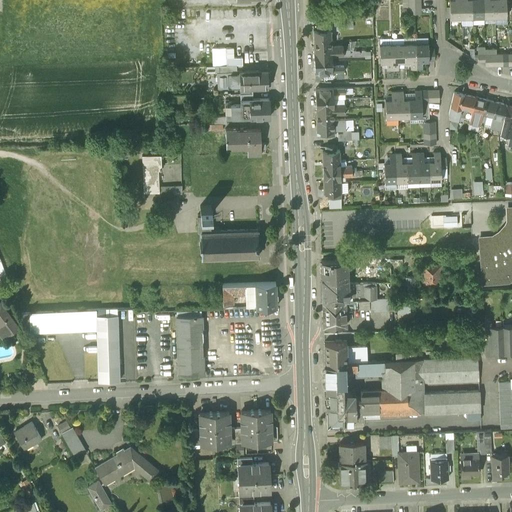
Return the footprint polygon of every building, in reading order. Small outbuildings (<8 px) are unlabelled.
[(460,0),(449,0),(450,19),(461,19),(460,0)] [(460,0),(461,19),(473,18),(472,0),(460,0)] [(472,0),(473,18),(484,18),(483,0),(472,0)] [(483,0),(484,18),(495,18),(494,0),(483,0)] [(494,0),(495,18),(506,17),(505,0),(494,0)] [(346,20),(333,20),(333,26),(339,26),(346,28),(346,20)] [(317,31),(313,31),(314,42),(330,41),(330,30),(327,31),(317,31)] [(330,41),(314,42),(314,52),(331,51),(331,46),(330,41)] [(428,43),(415,44),(416,70),(422,69),(422,61),(428,61),(428,49),(428,43)] [(379,45),(380,63),(386,63),(386,71),(392,70),(391,44),(379,45)] [(403,44),(391,44),(392,70),(398,70),(398,62),(404,62),(403,44)] [(415,44),(403,44),(404,62),(410,62),(410,70),(416,70),(415,44)] [(233,48),(226,49),(227,65),(242,64),(242,58),(234,58),(233,48)] [(331,51),(314,52),(314,62),(331,62),(331,57),(331,51)] [(331,62),(314,62),(315,73),(332,72),(331,67),(331,62)] [(258,70),(239,71),(239,74),(240,88),(252,88),(267,88),(267,87),(268,87),(267,70),(259,70),(258,70)] [(239,74),(227,74),(228,89),(240,88),(239,74)] [(332,89),(315,89),(316,100),(332,99),(332,94),(332,89)] [(421,91),(414,91),(415,99),(409,99),(410,117),(422,117),(421,103),(421,91)] [(397,92),(391,92),(391,100),(385,100),(385,118),(398,118),(397,92)] [(409,99),(403,100),(403,92),(397,92),(398,118),(410,117),(409,99)] [(465,95),(454,93),(450,107),(457,109),(461,110),(465,95)] [(475,98),(465,95),(461,110),(466,111),(472,112),(475,98)] [(485,100),(475,98),(472,112),(481,115),(482,115),(485,100)] [(253,99),(240,100),(241,105),(241,118),(269,117),(269,99),(253,99)] [(332,99),(316,100),(316,110),(333,110),(333,105),(333,102),(332,99)] [(496,103),(485,100),(482,115),(487,116),(492,117),(496,103)] [(241,105),(231,105),(231,102),(225,103),(226,117),(226,118),(241,118),(241,105)] [(506,105),(496,103),(492,117),(498,119),(502,120),(506,105)] [(511,106),(506,105),(502,120),(503,120),(511,122),(511,106)] [(450,107),(449,114),(449,120),(458,123),(459,121),(460,117),(455,116),(457,109),(450,107)] [(333,110),(316,110),(316,120),(333,120),(333,115),(333,110)] [(481,115),(472,113),(469,122),(479,125),(481,115)] [(492,117),(487,116),(485,123),(480,122),(479,126),(489,128),(492,117)] [(316,120),(317,131),(320,131),(334,131),(333,120),(316,120)] [(345,120),(333,120),(334,131),(342,130),(345,130),(345,120)] [(511,128),(511,122),(503,120),(500,133),(510,135),(511,133),(511,128)] [(260,130),(236,130),(236,128),(225,129),(226,147),(247,147),(247,155),(257,155),(261,154),(260,130)] [(345,130),(342,130),(342,134),(338,134),(338,140),(350,140),(350,130),(345,130)] [(325,151),(322,151),(322,162),(339,161),(339,151),(335,151),(325,151)] [(440,152),(433,152),(434,161),(429,161),(429,181),(441,180),(441,170),(440,158),(440,152)] [(417,153),(411,153),(412,162),(406,162),(407,182),(418,181),(417,153)] [(429,161),(424,162),(423,153),(417,153),(418,181),(429,181),(429,161)] [(395,154),(389,154),(389,163),(384,163),(384,182),(396,182),(395,154)] [(406,162),(401,163),(401,154),(395,154),(396,182),(407,182),(406,162)] [(160,155),(142,155),(143,179),(142,179),(142,181),(143,181),(143,192),(154,192),(154,170),(161,169),(160,155)] [(339,161),(322,162),(323,172),(340,171),(339,167),(339,161)] [(340,171),(323,172),(323,182),(340,182),(340,177),(340,171)] [(473,193),(482,193),(481,180),(472,180),(473,193)] [(340,182),(323,182),(324,193),(327,193),(340,193),(340,192),(340,182)] [(492,187),(493,197),(501,197),(500,186),(492,187)] [(451,191),(452,199),(462,199),(461,190),(451,191)] [(174,194),(158,194),(158,206),(174,206),(174,194)] [(200,207),(201,232),(213,231),(212,206),(200,207)] [(491,236),(477,237),(481,285),(507,284),(511,280),(511,206),(505,207),(506,224),(491,236)] [(457,214),(442,215),(443,226),(457,225),(457,214)] [(258,239),(257,230),(213,231),(201,232),(201,244),(200,244),(200,246),(201,246),(201,258),(258,256),(258,247),(259,247),(259,239),(258,239)] [(473,250),(462,251),(462,259),(473,258),(473,250)] [(347,260),(321,261),(322,278),(348,278),(347,260)] [(445,272),(445,264),(422,264),(422,266),(418,267),(418,273),(422,274),(422,278),(418,279),(419,285),(422,285),(426,285),(426,288),(434,288),(434,285),(440,285),(440,272),(445,272)] [(348,278),(322,278),(322,300),(345,299),(349,299),(348,283),(348,278)] [(255,287),(255,283),(222,285),(223,305),(232,304),(232,295),(245,294),(245,288),(255,287)] [(275,283),(255,283),(255,287),(256,300),(276,299),(275,283)] [(375,283),(348,283),(349,299),(369,299),(375,298),(375,283)] [(256,300),(255,287),(245,288),(245,294),(246,308),(256,307),(256,300)] [(375,298),(369,299),(369,308),(369,311),(394,310),(393,298),(375,298)] [(276,307),(276,299),(256,300),(256,307),(276,307)] [(345,299),(322,300),(323,327),(345,326),(345,309),(345,299)] [(349,299),(345,299),(345,309),(369,308),(369,299),(349,299)] [(1,303),(0,303),(0,322),(8,332),(17,326),(1,303)] [(96,309),(19,312),(27,332),(96,329),(96,315),(96,309)] [(117,314),(96,315),(96,329),(98,381),(119,380),(117,314)] [(201,316),(176,316),(178,376),(204,376),(201,316)] [(0,322),(0,332),(3,336),(8,332),(0,322)] [(511,325),(502,326),(503,352),(511,351),(511,325)] [(491,327),(490,327),(491,335),(491,353),(503,352),(502,326),(491,327)] [(346,342),(324,342),(324,364),(347,363),(346,342)] [(477,357),(421,360),(423,382),(427,383),(478,382),(477,357)] [(355,398),(356,418),(356,417),(364,416),(364,408),(407,406),(408,414),(424,413),(423,393),(423,382),(421,360),(384,361),(384,368),(384,371),(381,371),(383,390),(359,391),(360,398),(355,398)] [(384,361),(356,362),(357,369),(384,368),(384,361)] [(38,362),(26,366),(31,379),(42,374),(38,362)] [(347,363),(324,364),(325,385),(342,384),(344,384),(344,371),(357,370),(357,369),(356,362),(347,363)] [(325,393),(342,393),(342,384),(325,385),(325,393)] [(479,391),(423,393),(424,413),(480,411),(479,391)] [(342,393),(325,393),(326,409),(326,419),(331,424),(353,423),(353,418),(356,418),(355,398),(351,393),(342,393)] [(407,406),(364,408),(364,416),(364,419),(408,417),(408,414),(407,406)] [(270,411),(255,412),(257,440),(271,439),(271,427),(270,411)] [(255,412),(241,412),(241,428),(242,440),(243,440),(257,440),(255,412)] [(214,413),(199,414),(200,430),(200,442),(201,442),(215,441),(214,413)] [(229,413),(214,413),(215,441),(229,441),(230,441),(229,429),(229,413)] [(31,420),(23,425),(24,426),(15,432),(24,447),(41,437),(31,420)] [(67,420),(57,425),(61,431),(70,426),(67,420)] [(241,428),(229,429),(230,441),(229,441),(229,444),(243,443),(243,440),(242,440),(241,428)] [(200,430),(190,430),(190,445),(201,445),(201,442),(200,442),(200,430)] [(85,450),(76,433),(65,438),(75,456),(85,450)] [(391,445),(391,435),(376,436),(377,445),(391,445)] [(485,453),(484,437),(476,437),(477,454),(485,453)] [(453,438),(445,439),(446,452),(454,451),(453,438)] [(362,443),(339,444),(340,461),(363,460),(362,443)] [(159,471),(130,445),(95,466),(104,482),(134,465),(151,480),(159,471)] [(416,451),(397,452),(399,482),(418,481),(416,451)] [(507,454),(491,455),(492,473),(500,473),(501,477),(508,476),(508,472),(507,454)] [(478,457),(460,458),(461,474),(479,473),(478,457)] [(447,459),(429,460),(430,479),(448,478),(447,459)] [(363,460),(340,461),(341,483),(365,482),(364,460),(363,460)] [(252,464),(240,464),(241,478),(269,477),(269,475),(270,473),(269,472),(268,463),(252,464)] [(379,470),(380,482),(393,481),(392,469),(379,470)] [(269,477),(241,478),(241,492),(253,492),(270,491),(269,482),(270,481),(269,479),(269,477)] [(97,480),(89,485),(94,495),(103,490),(97,480)] [(103,490),(94,495),(101,506),(109,501),(103,490)] [(17,509),(17,511),(36,511),(33,503),(17,509)] [(254,504),(242,504),(242,511),(270,511),(270,503),(254,504)]
